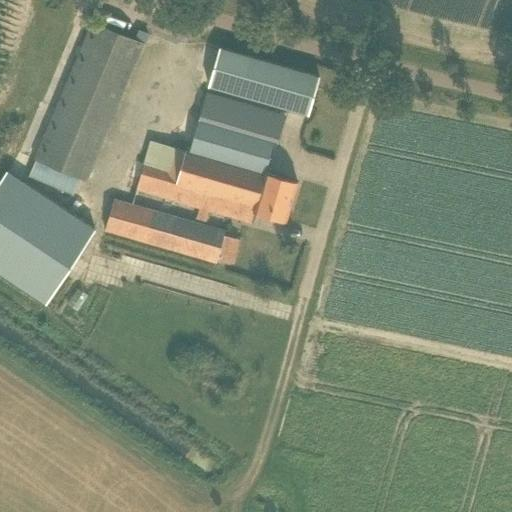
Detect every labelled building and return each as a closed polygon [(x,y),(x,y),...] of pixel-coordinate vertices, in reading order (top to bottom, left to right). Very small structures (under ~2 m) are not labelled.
[(143,43),(130,38),(93,23),(36,160),(86,181),(143,43)] [(220,47),(208,86),(308,115),(319,76),(220,47)] [(137,189),(251,222),(254,212),(286,221),(297,182),(265,172),(275,141),(278,142),(285,116),(206,93),(189,152),(151,140),(137,189)] [(95,229),(7,171),(0,181),(0,272),(46,303),(65,274),(95,229)] [(217,262),(217,260),(225,232),(114,200),(105,229),(217,262)]
